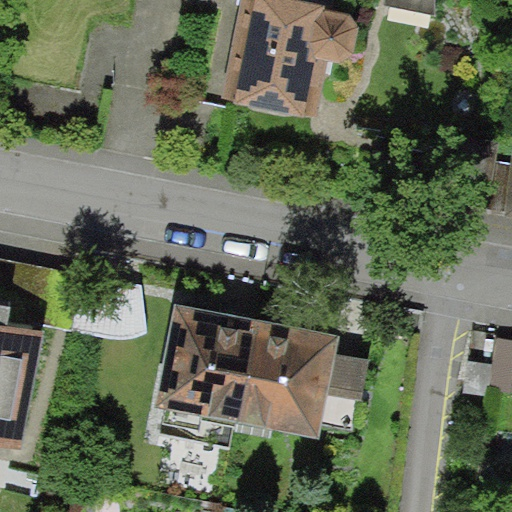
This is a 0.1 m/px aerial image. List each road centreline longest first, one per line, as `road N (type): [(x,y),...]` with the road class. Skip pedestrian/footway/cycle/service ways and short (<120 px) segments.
road 1 (residential): [(487,277),(0,182)]
road 2 (residential): [(457,511),(487,277)]
